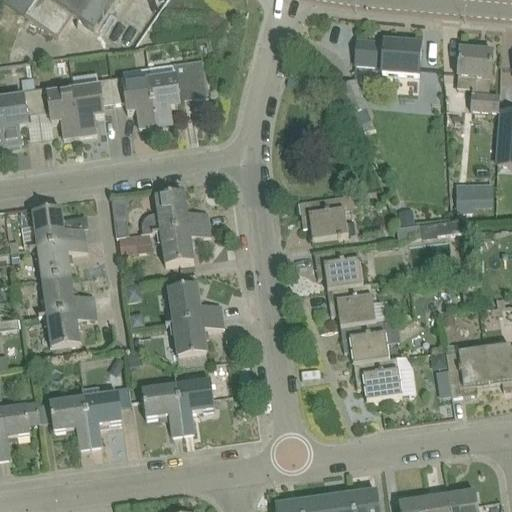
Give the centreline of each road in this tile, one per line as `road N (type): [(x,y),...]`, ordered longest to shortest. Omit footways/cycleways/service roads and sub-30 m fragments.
road 1 (residential): [(291,465),(252,155)]
road 2 (residential): [(0,506),(232,473)]
road 3 (residential): [(291,465),(503,435)]
road 4 (residential): [(99,177),(123,344)]
road 5 (residential): [(252,155),(279,0)]
road 6 (residential): [(252,155),(99,177)]
road 7 (secondary): [(511,12),(384,0)]
